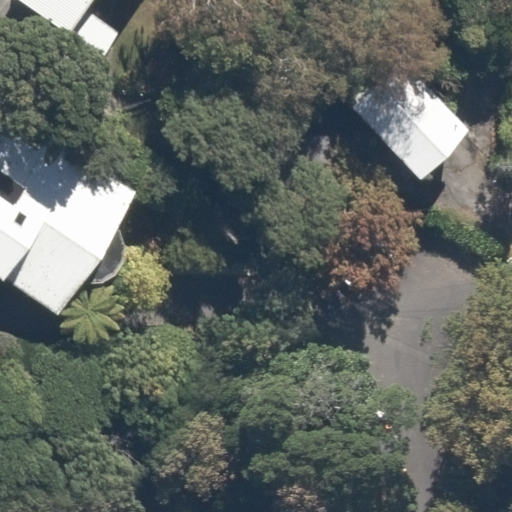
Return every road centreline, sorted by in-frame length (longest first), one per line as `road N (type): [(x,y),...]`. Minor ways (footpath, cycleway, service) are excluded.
road 1 (unknown): [(431,343),(247,295),(120,307),(0,295)]
road 2 (residential): [(432,511),(431,343),(451,303),(495,283),(511,288)]
